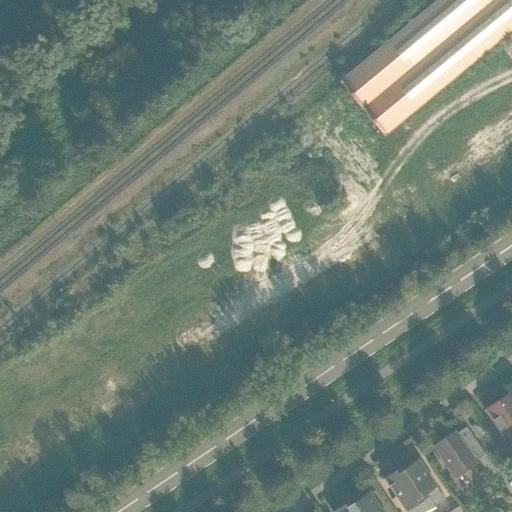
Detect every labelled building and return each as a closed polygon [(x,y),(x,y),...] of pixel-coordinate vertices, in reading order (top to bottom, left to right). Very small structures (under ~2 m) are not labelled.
[(511,0),(437,0),(339,82),(383,136),(511,29),(511,0)] [(511,401),(508,395),(486,409),(510,445),(511,443),(511,401)] [(484,454),(466,427),(456,434),(454,431),(432,446),(454,479),(476,464),(474,461),(484,454)] [(437,488),(416,459),(406,465),(405,464),(383,479),(406,511),(424,511),(435,507),(434,506),(445,500),(442,496),(437,488)] [(379,511),(368,494),(358,501),(356,497),(334,511),(379,511)]
